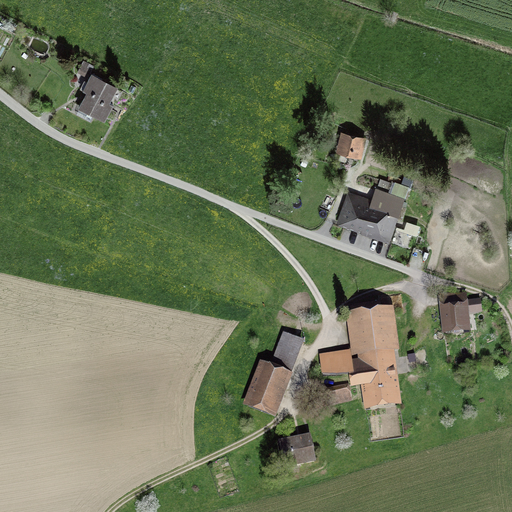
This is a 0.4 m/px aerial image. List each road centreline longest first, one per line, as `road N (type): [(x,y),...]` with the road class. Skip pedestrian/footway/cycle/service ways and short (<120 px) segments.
road 1 (unclassified): [(0,94),(69,141),(428,279)]
road 2 (track): [(228,204),(299,267),(330,319),(325,342),(309,356),(281,422),(113,511)]
